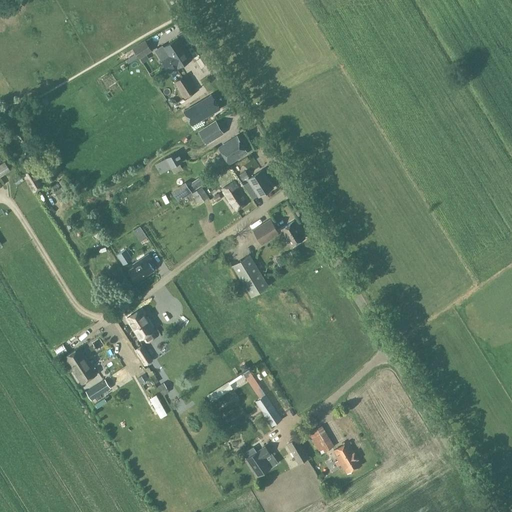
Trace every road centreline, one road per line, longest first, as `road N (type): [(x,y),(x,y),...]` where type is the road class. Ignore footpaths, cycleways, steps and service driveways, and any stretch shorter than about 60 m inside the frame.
road 1 (unclassified): [(492,511),(294,188)]
road 2 (unclassified): [(110,316),(294,188)]
road 3 (unclassified): [(294,188),(174,0)]
